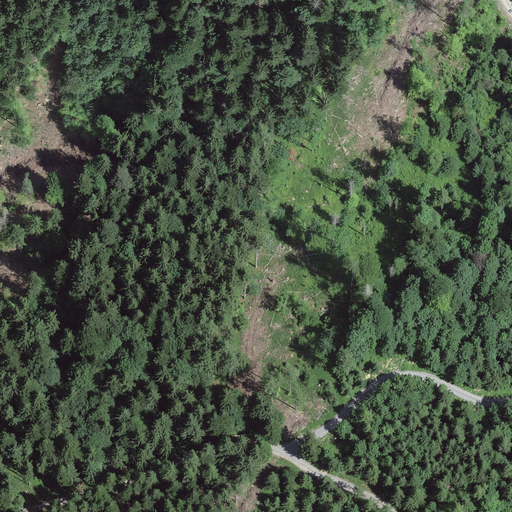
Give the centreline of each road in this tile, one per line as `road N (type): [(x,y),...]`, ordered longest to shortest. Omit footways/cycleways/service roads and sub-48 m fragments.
road 1 (track): [(387,511),(241,440),(67,494),(34,511)]
road 2 (track): [(279,453),(391,376),(511,402)]
